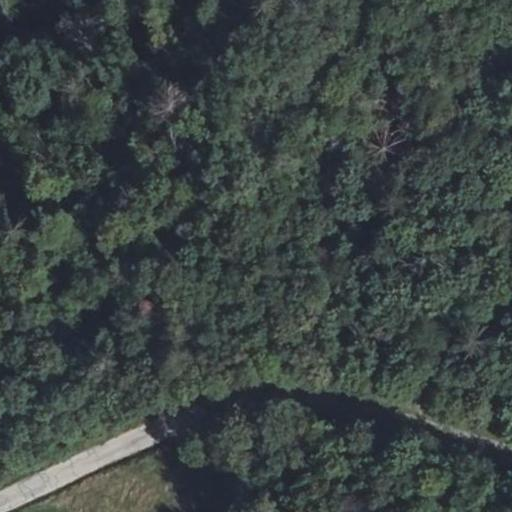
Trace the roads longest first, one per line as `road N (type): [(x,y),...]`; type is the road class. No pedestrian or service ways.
road 1 (track): [(0,456),(39,428),(243,165),(361,65),(511,158)]
road 2 (tertiary): [(0,500),(244,397),(352,405),(511,456)]
